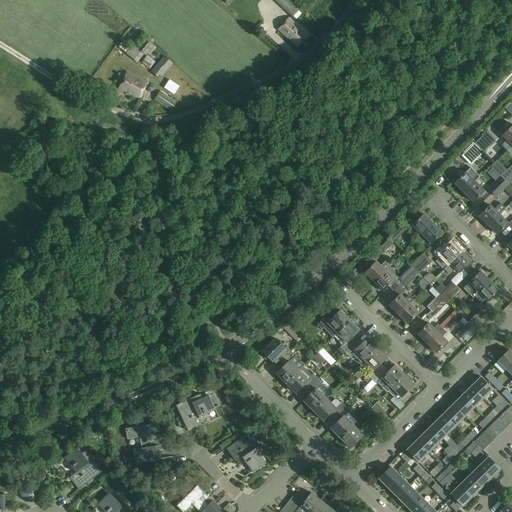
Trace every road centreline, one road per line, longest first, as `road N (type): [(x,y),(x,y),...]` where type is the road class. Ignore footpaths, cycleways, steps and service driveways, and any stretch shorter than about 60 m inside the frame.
road 1 (unclassified): [(355,0),(308,54),(163,119),(97,102),(0,43)]
road 2 (tertiary): [(220,351),(324,278),(511,78)]
road 3 (tertiary): [(0,447),(220,351)]
road 4 (residential): [(316,442),(220,351)]
road 5 (residential): [(436,386),(347,471)]
road 6 (residential): [(436,386),(351,297)]
